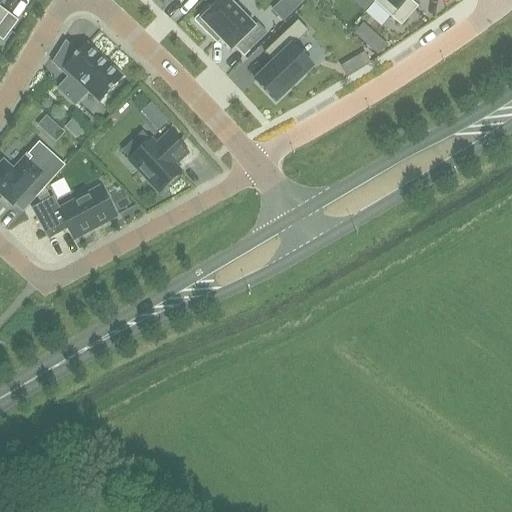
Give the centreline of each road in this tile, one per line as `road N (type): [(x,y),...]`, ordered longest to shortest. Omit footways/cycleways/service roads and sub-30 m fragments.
road 1 (residential): [(258,169),(47,286),(0,245)]
road 2 (residential): [(507,0),(258,169)]
road 3 (secondary): [(64,364),(316,245)]
road 4 (secondary): [(294,216),(120,319),(64,364)]
road 5 (secondary): [(511,91),(294,216)]
road 6 (residential): [(92,0),(258,169)]
road 7 (secondary): [(316,245),(511,122)]
